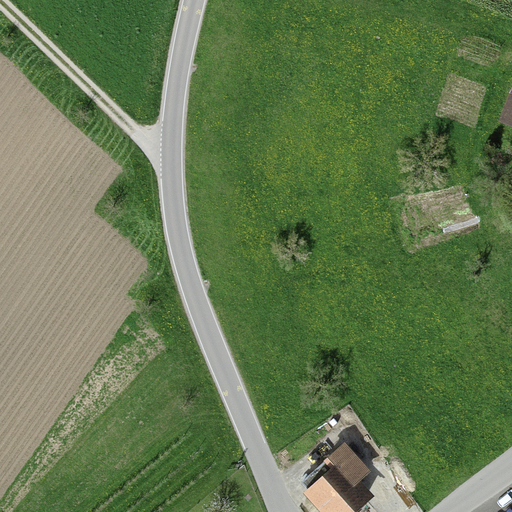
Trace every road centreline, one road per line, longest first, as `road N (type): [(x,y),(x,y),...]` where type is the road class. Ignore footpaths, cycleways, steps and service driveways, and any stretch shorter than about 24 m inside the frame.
road 1 (tertiary): [(196,0),(182,56),(173,201),(195,299),(281,511)]
road 2 (track): [(0,0),(172,165)]
